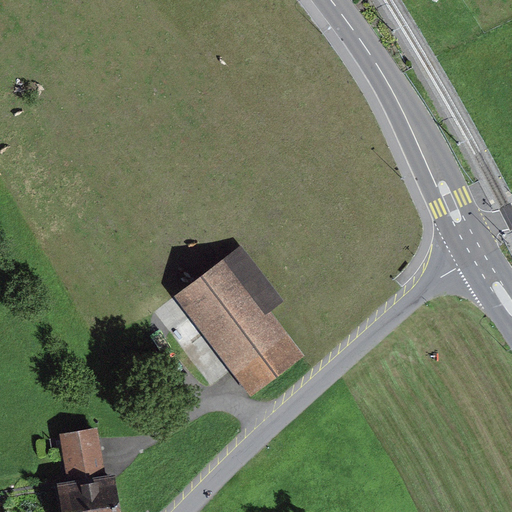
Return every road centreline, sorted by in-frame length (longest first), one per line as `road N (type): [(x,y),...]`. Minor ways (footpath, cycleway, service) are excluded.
road 1 (residential): [(472,246),(268,424),(186,511)]
road 2 (secondary): [(472,246),(382,72),(330,0)]
